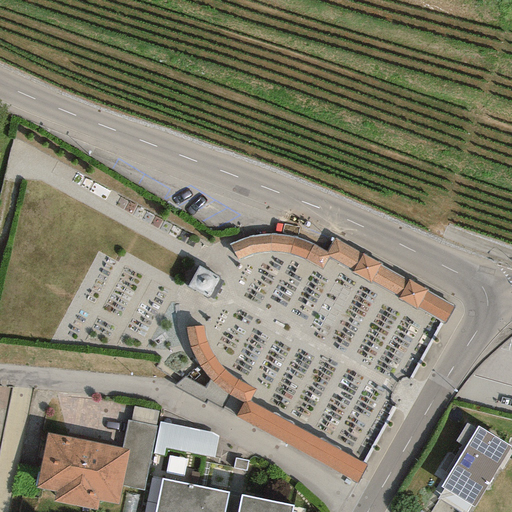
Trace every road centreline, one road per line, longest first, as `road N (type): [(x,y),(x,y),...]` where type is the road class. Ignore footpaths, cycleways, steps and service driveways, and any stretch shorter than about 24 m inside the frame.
road 1 (tertiary): [(0,88),(444,270),(475,295)]
road 2 (tertiary): [(475,295),(476,321),(369,511)]
